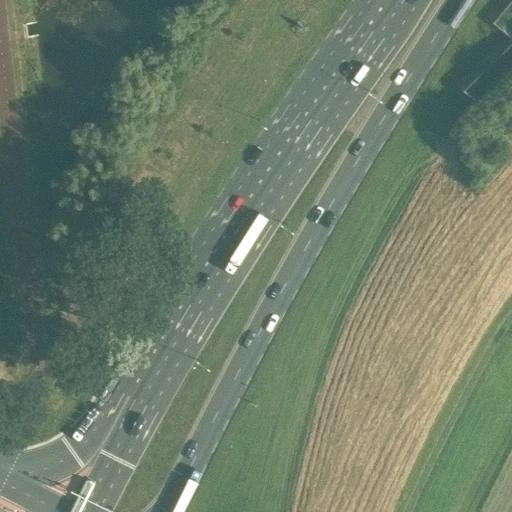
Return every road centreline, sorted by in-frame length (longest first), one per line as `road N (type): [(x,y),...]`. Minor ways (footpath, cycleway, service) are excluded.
road 1 (trunk): [(166,511),(306,247),(459,0)]
road 2 (trunk): [(407,0),(166,367)]
road 3 (trunk): [(166,367),(80,457),(43,476),(1,482)]
road 4 (trunk): [(166,367),(89,511)]
